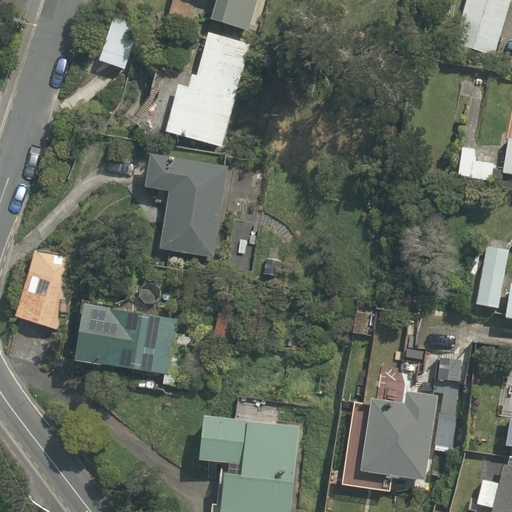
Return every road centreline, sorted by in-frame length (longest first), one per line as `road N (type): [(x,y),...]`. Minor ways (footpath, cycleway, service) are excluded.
road 1 (residential): [(66,0),(0,200)]
road 2 (residential): [(0,387),(93,511)]
